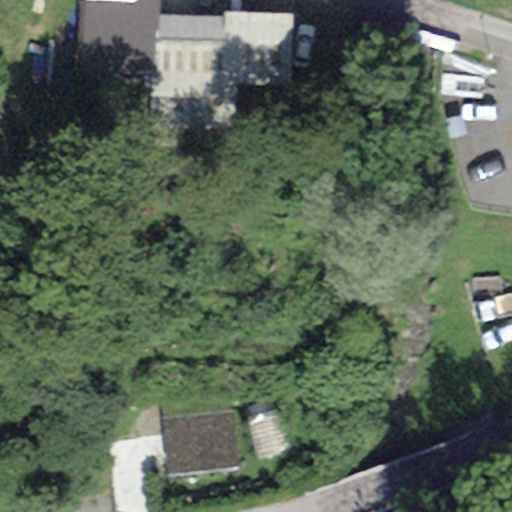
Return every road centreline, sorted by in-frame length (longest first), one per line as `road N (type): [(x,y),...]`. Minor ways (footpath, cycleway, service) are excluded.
road 1 (residential): [(323,511),(511,434)]
road 2 (residential): [(511,43),(371,0)]
